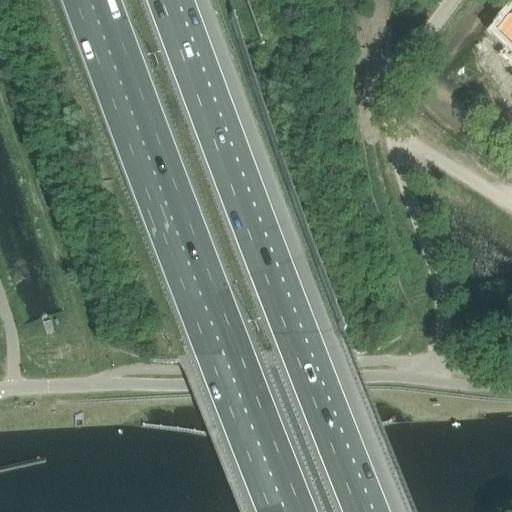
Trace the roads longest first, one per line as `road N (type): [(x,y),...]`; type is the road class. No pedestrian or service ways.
road 1 (motorway): [(107,0),(302,511)]
road 2 (motorway): [(357,511),(165,0)]
road 3 (unclassified): [(0,390),(433,380)]
road 4 (unclassified): [(433,380),(442,290),(392,133)]
road 5 (residential): [(392,133),(389,94),(453,0)]
road 6 (residential): [(511,206),(392,133)]
